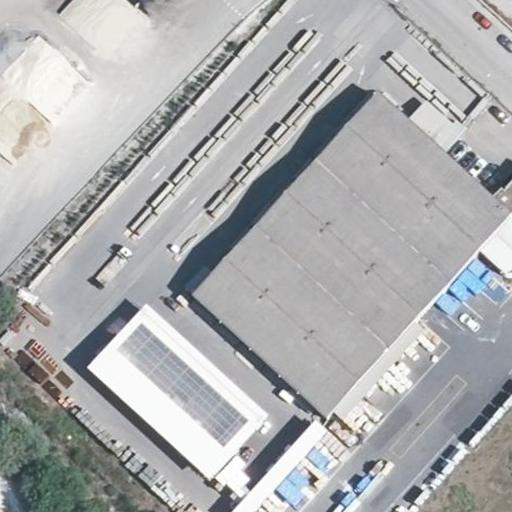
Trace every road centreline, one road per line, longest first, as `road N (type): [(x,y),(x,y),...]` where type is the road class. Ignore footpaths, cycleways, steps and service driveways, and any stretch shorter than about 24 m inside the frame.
road 1 (unknown): [(511,337),(346,501),(304,500),(193,453),(132,407),(108,375),(93,307),(105,277),(214,144),(324,40),(352,0)]
road 2 (unknown): [(0,255),(126,118),(110,69),(51,22),(71,0)]
